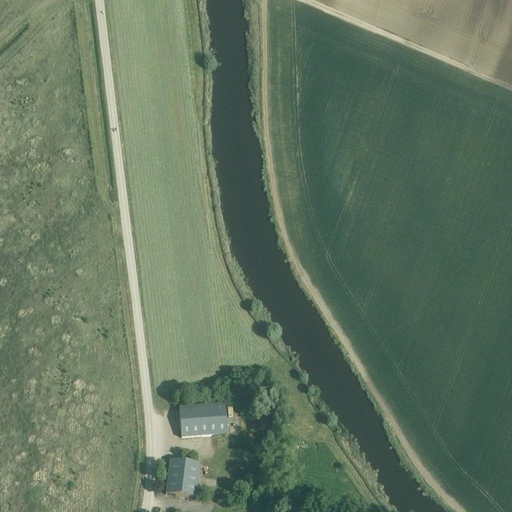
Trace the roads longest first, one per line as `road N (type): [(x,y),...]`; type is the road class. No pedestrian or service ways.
road 1 (unclassified): [(145,511),(152,440),(97,0)]
road 2 (track): [(303,0),(511,88)]
